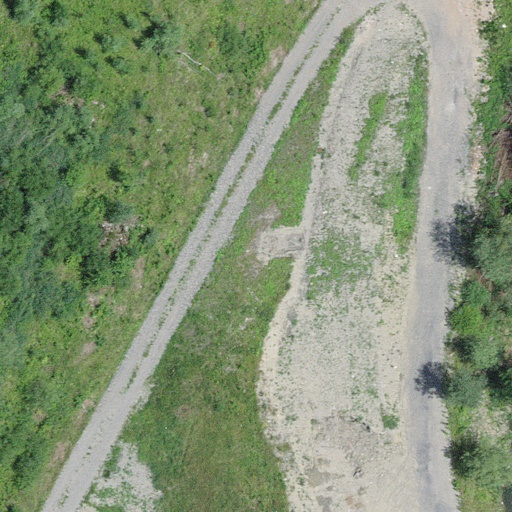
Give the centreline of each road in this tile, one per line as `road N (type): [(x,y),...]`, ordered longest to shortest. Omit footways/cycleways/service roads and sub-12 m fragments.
road 1 (track): [(326,0),(305,18),(257,128),(40,511)]
road 2 (track): [(453,511),(437,321),(456,12),(441,0)]
